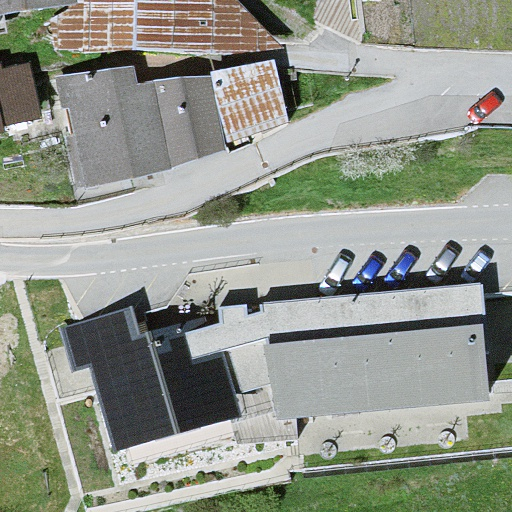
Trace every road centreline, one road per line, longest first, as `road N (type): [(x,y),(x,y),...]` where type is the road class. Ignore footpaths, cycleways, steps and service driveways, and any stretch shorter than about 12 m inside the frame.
road 1 (residential): [(511,73),(491,68),(402,80),(325,138),(136,208),(31,229),(0,251)]
road 2 (tertiary): [(511,218),(243,239),(33,273),(0,269)]
